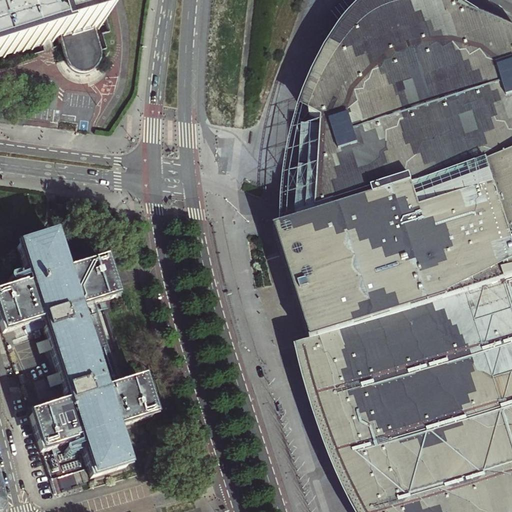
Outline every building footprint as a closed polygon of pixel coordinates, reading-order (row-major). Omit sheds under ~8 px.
[(27,0),(29,1),(33,12),(0,22),(0,55),(43,41),(56,37),(64,61),(66,64),(67,67),(69,69),(71,71),(73,72),(75,73),(79,75),(83,75),(85,75),(88,74),(91,73),(93,72),(95,70),(97,67),(99,64),(100,61),(101,58),(101,55),(95,39),(92,29),(99,26),(89,0),(0,0),(0,2),(7,0),(27,0)] [(303,337),(307,350),(332,342),(307,251),(315,250),(321,186),(317,185),(319,168),(323,168),(328,118),(385,34),(389,48),(442,35),(511,59),(511,35),(477,20),(461,10),(440,0),(367,0),(352,11),(332,35),(312,68),(295,111),(280,177),(278,208),(276,232),(269,233),(303,337)] [(389,48),(385,34),(328,118),(323,168),(319,168),(317,185),(321,186),(315,250),(307,251),(332,342),(307,350),(307,352),(335,439),(355,501),(358,511),(511,511),(511,59),(442,35),(389,48)] [(53,237),(17,249),(28,286),(0,294),(0,328),(2,335),(23,328),(40,322),(43,330),(46,342),(47,343),(40,345),(43,354),(49,352),(50,352),(57,375),(57,376),(51,378),(53,387),(60,385),(67,406),(28,418),(31,428),(40,454),(78,442),(89,479),(126,467),(114,429),(151,417),(140,382),(120,388),(93,306),(113,299),(110,289),(105,272),(102,263),(65,274),(53,237)] [(43,330),(40,322),(23,328),(26,336),(43,330)] [(47,343),(46,342),(35,346),(38,356),(50,352),(49,352),(43,354),(40,345),(47,343)] [(51,378),(57,376),(57,375),(45,378),(49,389),(60,385),(53,387),(51,378)]
